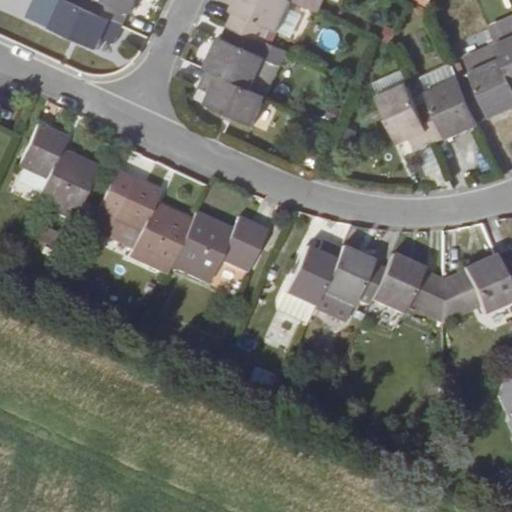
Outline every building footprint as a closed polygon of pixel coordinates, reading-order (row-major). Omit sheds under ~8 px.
[(68,1),(66,0),(63,0),(51,29),(98,50),(103,38),(115,44),(123,26),(87,10),(68,1)] [(68,0),(68,1),(87,10),(91,0),(68,0)] [(91,0),(87,10),(123,26),(129,13),(131,14),(137,0),(91,0)] [(228,25),(263,42),(269,28),(277,32),(291,1),(290,0),(236,0),(231,11),(234,12),(228,25)] [(322,0),(308,0),(305,7),(317,12),(322,0)] [(279,32),(291,37),(301,14),(290,9),(279,32)] [(497,45),(511,79),(511,19),(490,29),(497,45)] [(263,42),(228,25),(222,38),(220,37),(205,69),(207,70),(251,90),(265,58),(257,55),(263,42)] [(322,30),(317,45),(333,50),(338,35),(322,30)] [(511,79),(497,45),(465,59),(471,73),(459,79),(478,123),(491,118),(492,120),(511,111),(511,79)] [(459,79),(452,63),(421,76),(427,93),(431,101),(417,107),(433,143),(447,137),(448,140),(479,125),(478,123),(459,79)] [(251,90),(207,70),(199,88),(211,93),(206,105),(253,126),(266,97),(251,90)] [(414,99),(407,85),(378,98),(398,144),(410,139),(415,151),(433,143),(417,107),(414,99)] [(431,101),(427,93),(414,99),(417,107),(431,101)] [(98,166),(61,150),(66,137),(37,124),(18,166),(23,169),(16,183),(39,193),(34,204),(73,222),(98,166)] [(160,191),(115,170),(87,230),(131,249),(128,257),(167,275),(171,266),(192,220),(154,203),(160,191)] [(232,229),(195,213),(192,220),(171,266),(209,284),(220,260),(247,272),(267,230),(238,217),(232,229)] [(24,234),(55,249),(62,235),(30,220),(24,234)] [(340,248),(322,240),(317,252),(305,246),(284,293),(313,307),(340,248)] [(373,261),(341,246),(340,248),(313,307),(345,321),(356,299),(369,304),(371,300),(385,268),(372,262),(373,261)] [(511,249),(495,257),(511,295),(511,249)] [(423,269),(391,254),(385,268),(371,300),(403,314),(406,306),(442,322),(442,280),(422,271),(423,269)] [(511,295),(495,257),(494,254),(462,268),(463,271),(442,280),(442,322),(443,322),(479,306),(483,315),(511,302),(511,295)] [(323,325),(312,348),(329,356),(339,333),(323,325)] [(256,367),(249,385),(268,393),(276,375),(256,367)]
